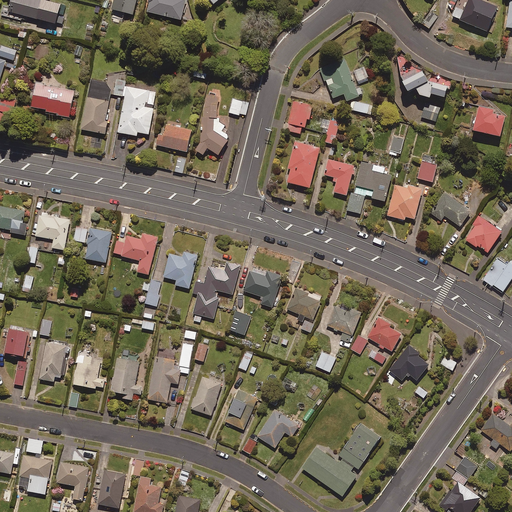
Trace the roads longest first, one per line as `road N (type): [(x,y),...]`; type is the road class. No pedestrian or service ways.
road 1 (residential): [(0,412),(188,450),(242,472),(301,511)]
road 2 (secondary): [(509,333),(376,258),(240,209)]
road 3 (secondary): [(240,209),(0,161)]
road 4 (residential): [(347,0),(281,57),(240,209)]
road 5 (residential): [(385,511),(509,333)]
road 6 (residential): [(511,73),(438,56),(382,0)]
